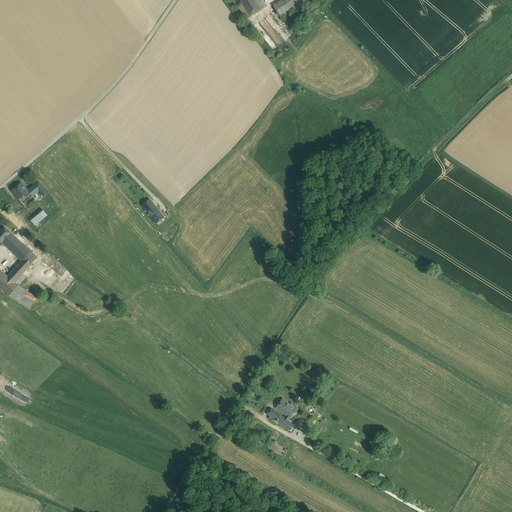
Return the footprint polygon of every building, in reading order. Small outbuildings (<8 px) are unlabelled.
[(255,0),(239,0),(242,5),(250,17),(261,10),(261,9),(255,0)] [(262,0),(255,0),(261,9),(266,6),(262,0)] [(303,0),(282,0),(273,6),(280,17),(304,1),(303,0)] [(250,17),(242,5),(238,7),(246,19),(250,17)] [(48,194),(44,197),(56,211),(68,201),(66,198),(74,191),(65,180),(48,194)] [(38,182),(27,191),(32,197),(38,192),(44,197),(48,194),(38,182)] [(27,191),(21,183),(11,191),(26,208),(35,200),(27,191)] [(157,209),(149,199),(142,205),(150,216),(157,209)] [(42,209),(30,220),(35,225),(47,215),(42,209)] [(157,209),(150,216),(156,224),(164,217),(157,209)] [(5,227),(0,231),(0,242),(1,243),(2,242),(11,233),(11,232),(5,227)] [(38,258),(11,233),(2,242),(22,261),(29,267),(38,258)] [(89,313),(111,304),(49,256),(30,276),(89,313)] [(29,267),(22,261),(19,264),(26,270),(29,267)] [(26,270),(19,264),(8,276),(15,282),(23,274),(26,270)] [(8,276),(0,269),(0,286),(10,295),(18,286),(15,282),(8,276)] [(23,274),(15,282),(18,286),(27,277),(23,274)] [(27,291),(18,286),(10,295),(20,302),(24,297),(27,291)] [(37,297),(27,291),(24,297),(33,302),(37,297)] [(33,302),(24,297),(20,302),(29,309),(33,302)] [(286,416),(289,418),(294,412),(295,413),(296,412),(297,411),(297,410),(296,409),(283,399),(281,401),(279,399),(277,401),(280,403),(276,408),(286,416)] [(0,407),(0,412),(20,423),(23,419),(20,417),(21,414),(3,405),(2,408),(0,407)] [(284,418),(272,409),(268,414),(270,416),(272,417),(275,420),(281,423),(284,419),(284,418)] [(287,421),(284,419),(281,423),(290,430),(293,425),(287,421)] [(0,446),(14,461),(17,459),(2,444),(0,445),(0,446)]
